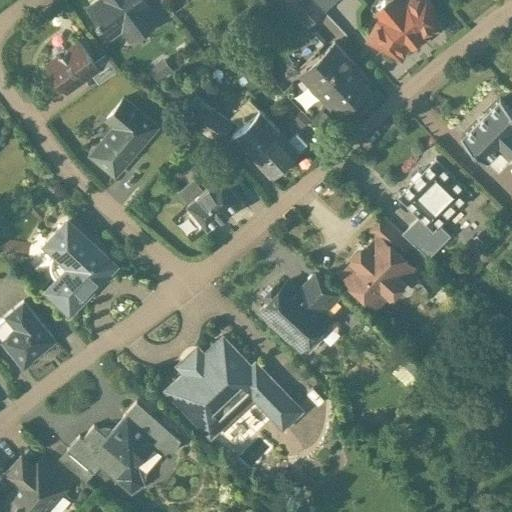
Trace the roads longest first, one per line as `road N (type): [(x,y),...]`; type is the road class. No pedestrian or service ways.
road 1 (residential): [(511,10),(190,282)]
road 2 (residential): [(190,282),(89,198),(0,84)]
road 3 (residential): [(190,282),(0,425)]
